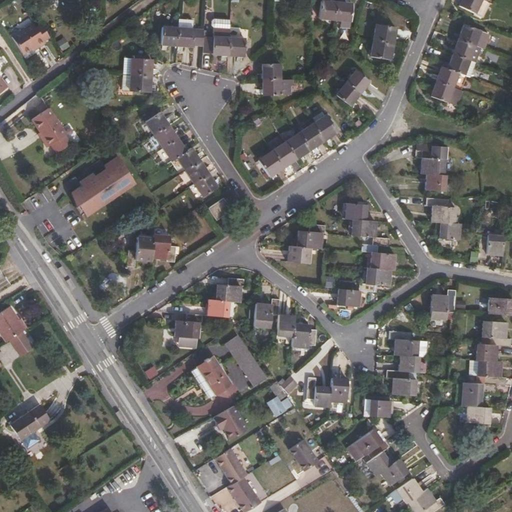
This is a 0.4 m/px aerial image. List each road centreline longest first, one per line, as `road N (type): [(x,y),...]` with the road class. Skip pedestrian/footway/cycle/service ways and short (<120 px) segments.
road 1 (residential): [(88,344),(351,156)]
road 2 (residential): [(511,283),(426,269),(351,156)]
road 3 (primary): [(196,511),(88,344)]
road 4 (residential): [(0,110),(149,0)]
road 5 (residential): [(351,156),(380,128),(436,0)]
road 6 (primary): [(88,344),(0,210)]
road 7 (track): [(384,118),(511,137)]
